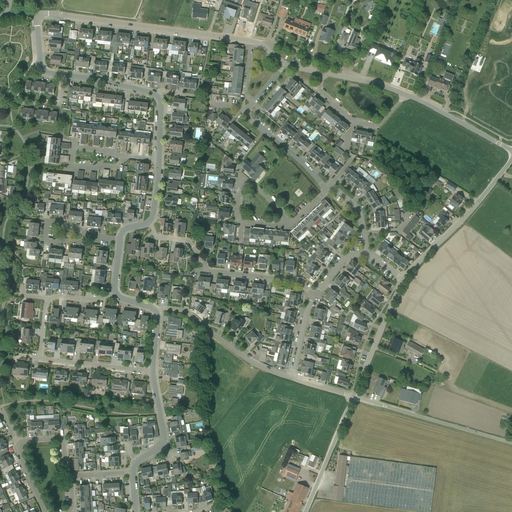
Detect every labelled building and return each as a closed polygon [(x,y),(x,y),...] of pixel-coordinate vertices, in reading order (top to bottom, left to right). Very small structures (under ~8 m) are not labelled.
[(244,0),(241,9),(244,10),(241,18),(246,20),(246,19),(248,20),(247,22),(253,24),(259,5),(249,2),(250,0),(244,0)] [(194,9),(193,13),(192,18),(197,19),(197,18),(206,19),(208,10),(200,9),(201,5),(193,3),(192,9),(194,9)] [(315,10),(324,12),(326,5),(321,4),(317,3),(315,10)] [(223,5),(221,13),(224,14),(223,19),(230,19),(231,17),(234,18),(236,12),(237,10),(233,9),(223,5)] [(282,8),(279,17),(278,17),(285,20),(285,19),(288,11),(282,8)] [(260,14),(260,16),(258,21),(263,22),(262,25),(271,27),(272,21),(273,17),(260,14)] [(325,26),(328,17),(323,15),(320,24),(325,26)] [(287,20),(283,29),(293,33),(295,28),(296,28),(298,24),(287,20)] [(306,39),(307,34),(309,29),(298,24),(296,28),(295,28),(293,33),(305,38),(306,39)] [(47,37),(53,37),(54,34),(59,34),(60,27),(50,26),(50,30),(48,30),(47,37)] [(324,28),(322,31),(320,36),(323,37),(321,41),(328,43),(330,40),(331,40),(334,31),(326,28),(325,29),(324,28)] [(69,39),(76,40),(77,37),(77,32),(73,31),(70,31),(69,39)] [(359,34),(353,32),(347,48),(357,52),(359,47),(357,46),(360,39),(357,38),(359,34)] [(117,33),(116,43),(114,43),(113,47),(112,54),(114,54),(117,54),(118,47),(122,47),(123,44),(124,34),(124,33),(120,33),(120,34),(117,33)] [(346,44),(349,35),(343,33),(339,42),(346,44)] [(147,51),(148,43),(149,38),(143,38),(143,37),(142,37),(141,48),(144,48),(144,52),(147,53),(146,61),(149,61),(150,51),(147,51)] [(50,48),(61,49),(62,42),(51,41),(50,48)] [(188,53),(185,52),(186,43),(180,42),(178,52),(178,55),(183,56),(182,65),(186,65),(187,56),(188,53)] [(192,43),(191,48),(190,56),(187,56),(186,65),(190,66),(190,58),(194,59),(195,54),(197,54),(200,55),(201,52),(202,48),(199,48),(199,47),(200,46),(199,43),(194,43),(194,44),(192,43)] [(371,43),(370,47),(368,51),(376,55),(375,58),(386,62),(385,63),(392,66),(397,53),(371,43)] [(231,45),(230,50),(230,52),(234,53),(233,56),(243,57),(244,54),(243,54),(244,50),(238,49),(238,46),(231,45)] [(74,61),(77,62),(76,67),(82,68),(83,59),(79,58),(79,56),(80,49),(78,49),(75,48),(74,61)] [(118,73),(119,64),(113,63),(114,54),(112,54),(111,53),(111,61),(110,61),(109,70),(110,70),(112,70),(112,73),(118,73)] [(58,58),(53,57),(52,57),(51,64),(60,65),(61,58),(66,59),(66,55),(58,54),(58,58)] [(427,55),(425,62),(430,65),(433,57),(427,55)] [(236,63),(241,64),(242,64),(243,60),(243,57),(233,56),(233,60),(229,59),(229,62),(228,65),(227,65),(227,66),(234,67),(236,67),(236,63)] [(92,67),(93,57),(90,57),(89,59),(86,59),(83,59),(82,68),(89,69),(89,67),(92,67)] [(95,57),(93,57),(92,67),(94,68),(94,71),(100,71),(101,62),(95,61),(95,57)] [(419,75),(421,71),(422,68),(421,67),(422,66),(421,65),(422,61),(416,59),(414,63),(414,62),(413,63),(411,62),(412,61),(406,59),(403,66),(406,67),(405,70),(411,72),(410,73),(417,76),(418,75),(419,75)] [(101,62),(100,71),(106,72),(109,72),(110,70),(109,70),(110,61),(101,60),(101,62)] [(123,65),(119,64),(118,73),(124,74),(125,74),(127,74),(129,63),(123,62),(123,65)] [(129,63),(127,74),(130,74),(130,78),(136,79),(137,67),(137,66),(131,66),(131,63),(129,63)] [(142,80),(143,75),(143,74),(146,75),(146,68),(147,65),(144,65),(143,67),(137,67),(136,79),(142,80)] [(148,75),(148,77),(148,82),(154,83),(155,73),(149,73),(149,68),(146,68),(146,75),(148,75)] [(160,83),(161,78),(163,78),(164,72),(161,71),(161,70),(155,70),(155,73),(154,83),(160,83)] [(166,79),(166,84),(172,85),(173,76),(173,73),(167,72),(164,72),(163,78),(166,79)] [(431,76),(429,80),(427,85),(437,89),(438,88),(446,92),(449,85),(451,85),(454,76),(446,73),(443,79),(439,78),(438,79),(431,76)] [(179,76),(173,76),(172,85),(178,85),(181,85),(182,74),(180,74),(179,74),(179,76)] [(190,89),(191,77),(185,77),(185,74),(182,74),(181,85),(184,86),(183,89),(190,89)] [(191,77),(190,89),(193,90),(193,91),(194,91),(194,90),(196,90),(196,89),(199,89),(199,84),(201,76),(197,75),(197,78),(191,77)] [(289,84),(299,92),(302,88),(301,87),(303,84),(298,81),(296,83),(293,80),(289,84)] [(32,83),(32,82),(26,81),(25,90),(27,90),(27,92),(31,92),(31,91),(34,91),(34,92),(38,93),(38,92),(40,92),(39,93),(40,92),(41,92),(41,93),(45,94),(45,93),(48,93),(48,94),(52,95),(52,93),(54,94),(55,85),(50,84),(49,85),(46,85),(46,84),(35,82),(35,83),(32,83)] [(288,94),(290,96),(293,98),(296,101),(298,98),(301,94),(299,92),(289,84),(284,90),(288,94)] [(68,98),(71,99),(78,100),(79,87),(79,88),(73,87),(72,88),(70,88),(68,98)] [(86,87),(85,87),(84,101),(90,101),(90,104),(93,104),(94,95),(91,95),(92,89),(85,88),(86,87)] [(227,96),(238,98),(238,95),(240,95),(241,90),(228,88),(227,96)] [(284,99),(288,94),(284,90),(281,89),(278,93),(284,99)] [(281,103),(284,99),(278,93),(274,97),(281,103)] [(93,104),(92,106),(102,107),(102,104),(103,94),(103,95),(97,94),(97,95),(94,95),(93,104)] [(120,112),(123,112),(125,100),(122,100),(122,97),(116,96),(115,105),(121,106),(120,112)] [(271,101),(277,107),(281,103),(274,97),(271,101)] [(311,106),(313,108),(320,100),(318,99),(318,100),(315,98),(314,99),(311,97),(304,105),(309,109),(311,106)] [(174,107),(179,107),(178,111),(187,112),(188,107),(185,106),(185,101),(174,99),(174,107)] [(318,117),(324,110),(325,108),(323,106),(324,105),(321,103),(322,102),(320,100),(313,108),(316,110),(315,114),(318,117)] [(126,103),(125,112),(128,112),(128,111),(134,111),(135,102),(136,102),(136,101),(135,101),(135,102),(129,102),(129,103),(126,103)] [(274,111),(277,107),(271,101),(267,105),(274,111)] [(271,115),(274,111),(267,105),(265,108),(266,109),(264,110),(271,115)] [(21,109),(20,114),(20,118),(22,118),(22,119),(25,119),(25,120),(28,120),(29,109),(23,109),(23,110),(21,109)] [(42,122),(43,111),(38,111),(34,111),(34,110),(29,109),(28,120),(29,121),(29,120),(33,120),(33,119),(36,120),(36,121),(40,121),(40,122),(42,122)] [(318,117),(317,118),(320,120),(322,117),(326,121),(332,113),(328,110),(326,111),(324,110),(318,117)] [(55,122),(57,122),(58,113),(52,112),(52,113),(49,113),(49,112),(43,111),(42,122),(43,122),(44,121),(47,122),(48,121),(51,121),(50,123),(55,123),(55,122)] [(172,121),(182,122),(182,124),(186,124),(188,123),(188,118),(187,116),(187,112),(178,111),(178,114),(173,114),(172,121)] [(332,113),(326,121),(330,124),(336,117),(332,113)] [(222,115),(215,122),(217,123),(216,124),(219,127),(220,125),(227,117),(225,116),(224,117),(222,115)] [(230,120),(227,117),(220,125),(224,129),(222,132),(224,134),(225,134),(226,132),(230,128),(227,126),(230,122),(229,121),(230,120)] [(340,120),(336,117),(330,124),(334,128),(340,120)] [(341,120),(340,120),(334,128),(332,130),(337,133),(339,131),(338,131),(344,124),(340,120),(341,120)] [(287,122),(280,130),(283,132),(282,134),(285,136),(286,137),(292,130),(288,127),(290,125),(287,122)] [(349,127),(344,124),(338,131),(339,131),(343,134),(349,127)] [(182,138),(182,136),(183,131),(188,131),(189,127),(175,125),(175,129),(171,129),(170,136),(182,138)] [(232,125),(230,128),(226,132),(231,135),(236,128),(232,125)] [(236,128),(231,135),(229,137),(233,141),(235,139),(241,131),(236,128)] [(300,128),(298,131),(297,130),(294,128),(292,130),(286,137),(288,139),(291,141),(292,139),(295,141),(301,133),(302,132),(303,131),(300,128)] [(352,133),(351,141),(359,143),(361,132),(362,132),(362,131),(358,130),(358,131),(356,131),(355,133),(352,133)] [(239,142),(245,135),(241,131),(235,139),(239,142)] [(299,148),(300,149),(306,142),(308,139),(304,136),(305,135),(302,132),(301,133),(295,141),(297,143),(295,145),(299,147),(299,148)] [(374,143),(374,142),(375,137),(372,137),(372,134),(371,134),(371,133),(367,132),(365,144),(367,145),(368,142),(374,143)] [(249,138),(245,135),(239,142),(243,145),(249,138)] [(251,140),(249,138),(243,145),(242,147),(240,150),(241,152),(243,150),(243,149),(245,147),(248,149),(253,142),(251,141),(251,140)] [(343,143),(339,139),(335,144),(340,148),(343,143)] [(173,153),(182,154),(183,143),(171,141),(170,149),(174,149),(173,153)] [(311,142),(309,145),(306,142),(300,149),(302,150),(305,152),(306,150),(309,152),(315,145),(311,142)] [(314,160),(320,153),(316,150),(318,148),(315,145),(309,152),(311,154),(309,156),(313,159),(312,159),(314,160)] [(329,156),(325,153),(323,156),(320,153),(314,160),(315,161),(316,161),(319,164),(320,162),(323,164),(329,156)] [(179,165),(179,162),(180,158),(181,158),(184,158),(185,155),(174,154),(174,157),(170,156),(170,164),(179,165)] [(250,163),(246,160),(240,166),(244,170),(250,175),(250,176),(255,181),(265,171),(259,165),(264,159),(259,154),(250,163)] [(223,174),(232,175),(234,175),(234,171),(233,171),(234,166),(231,166),(231,164),(233,161),(227,156),(223,161),(222,166),(224,167),(223,174)] [(334,164),(333,164),(330,162),(332,159),(329,156),(323,164),(325,166),(323,168),(326,170),(328,171),(334,164)] [(334,174),(336,176),(343,167),(336,162),(333,164),(334,164),(328,171),(329,173),(330,173),(333,175),(334,174)] [(139,164),(139,171),(136,171),(135,174),(144,175),(145,172),(148,172),(149,165),(139,164)] [(169,178),(181,179),(182,169),(174,168),(174,171),(170,170),(169,178)] [(348,181),(356,171),(354,169),(352,171),(348,168),(344,172),(346,174),(345,176),(347,178),(346,180),(348,181)] [(353,183),(361,173),(359,171),(358,173),(356,171),(348,181),(350,183),(351,181),(353,183)] [(357,188),(365,178),(363,176),(364,175),(361,173),(353,183),(356,185),(355,186),(357,188)] [(147,185),(147,178),(144,178),(144,175),(135,174),(135,177),(137,177),(137,184),(147,185)] [(66,175),(60,175),(58,187),(65,188),(65,185),(66,175)] [(100,193),(101,190),(104,190),(105,181),(106,179),(106,176),(103,176),(102,180),(99,180),(98,184),(99,184),(98,189),(98,193),(100,193)] [(223,183),(222,189),(232,190),(232,191),(233,182),(225,181),(226,177),(219,176),(218,183),(223,183)] [(92,182),(93,178),(90,178),(89,183),(86,182),(85,192),(91,192),(91,193),(92,183),(92,182)] [(363,189),(365,191),(373,184),(365,178),(357,188),(358,190),(359,188),(362,190),(363,189)] [(181,188),(182,183),(173,181),(172,185),(168,184),(167,192),(176,193),(176,194),(181,195),(182,194),(182,191),(182,190),(177,190),(177,187),(181,188)] [(457,188),(452,185),(448,182),(445,186),(450,189),(454,192),(457,188)] [(133,193),(138,194),(138,196),(140,196),(140,194),(141,194),(141,191),(146,192),(147,185),(137,184),(134,183),(133,193)] [(377,191),(373,184),(365,191),(367,194),(365,196),(366,197),(365,197),(368,201),(378,194),(376,192),(377,191)] [(393,191),(399,199),(402,197),(396,189),(393,191)] [(229,193),(219,192),(219,196),(220,196),(220,203),(230,204),(231,203),(231,198),(229,198),(229,193)] [(379,196),(378,194),(368,201),(370,204),(371,205),(378,200),(377,198),(379,196)] [(463,198),(459,195),(456,194),(450,203),(457,208),(461,203),(460,202),(463,198)] [(179,200),(179,196),(172,195),(172,198),(167,198),(166,206),(176,207),(177,205),(181,205),(182,200),(179,200)] [(384,196),(381,199),(378,200),(371,205),(370,205),(373,209),(373,208),(374,210),(377,208),(378,210),(386,206),(387,206),(384,202),(386,200),(384,196)] [(48,201),(49,199),(44,199),(44,201),(42,204),(41,205),(35,204),(34,210),(37,210),(37,213),(44,214),(44,209),(47,209),(48,201)] [(326,213),(330,210),(332,212),(334,210),(325,201),(325,200),(321,204),(321,205),(320,206),(326,213)] [(56,215),(57,206),(54,206),(55,203),(53,201),(48,201),(47,209),(50,210),(50,215),(56,215)] [(135,210),(130,210),(131,208),(130,208),(130,206),(128,205),(128,201),(126,201),(125,207),(124,214),(125,214),(128,214),(127,219),(134,219),(134,214),(138,215),(138,211),(137,210),(135,210)] [(67,210),(68,204),(64,203),(64,204),(58,203),(57,206),(56,215),(63,216),(64,210),(67,210)] [(325,220),(322,217),(326,213),(320,206),(318,208),(317,207),(313,211),(323,221),(325,220)] [(387,217),(387,214),(386,206),(378,210),(378,212),(375,212),(375,214),(375,218),(387,217)] [(121,215),(115,214),(114,223),(120,224),(121,218),(124,218),(125,214),(124,214),(125,207),(124,207),(122,209),(121,215)] [(218,217),(218,220),(223,221),(224,218),(229,218),(230,210),(219,209),(218,217)] [(82,222),(82,216),(85,216),(86,210),(83,210),(82,212),(79,211),(76,211),(76,212),(75,222),(82,222)] [(85,216),(88,217),(87,227),(94,227),(95,214),(91,214),(92,212),(89,211),(89,210),(86,210),(85,216)] [(105,211),(105,217),(108,217),(107,222),(114,223),(115,214),(112,213),(111,210),(107,211),(106,211),(105,211)] [(442,225),(443,227),(448,221),(445,218),(448,215),(443,210),(440,214),(437,216),(440,219),(438,222),(435,225),(437,227),(439,228),(442,225)] [(96,211),(95,214),(94,227),(100,228),(102,217),(105,217),(105,211),(102,211),(96,211)] [(310,215),(308,217),(315,224),(317,226),(321,222),(322,223),(323,221),(313,211),(309,215),(310,215)] [(306,218),(302,222),(315,235),(317,234),(314,230),(313,231),(311,228),(315,224),(308,217),(307,219),(306,218)] [(168,220),(166,219),(161,219),(160,226),(164,227),(163,232),(171,233),(171,228),(172,225),(167,224),(168,220)] [(185,235),(185,230),(186,224),(181,223),(182,220),(175,219),(175,226),(178,227),(177,234),(185,235)] [(339,226),(341,228),(349,234),(352,229),(345,224),(343,223),(345,221),(344,219),(342,222),(339,226)] [(34,224),(34,221),(26,220),(26,223),(30,224),(29,230),(39,231),(39,225),(34,224)] [(310,234),(313,237),(315,235),(302,222),(298,225),(299,226),(297,228),(304,235),(308,231),(310,233),(310,234)] [(227,242),(235,242),(236,226),(232,226),(232,225),(231,224),(230,224),(228,224),(228,225),(223,224),(223,228),(221,227),(220,233),(222,233),(222,235),(228,235),(227,242)] [(423,240),(424,238),(427,242),(433,236),(432,235),(435,232),(428,226),(428,227),(426,225),(425,225),(420,230),(420,231),(418,233),(420,235),(420,236),(419,236),(423,240)] [(339,226),(336,231),(338,232),(346,238),(349,234),(341,228),(339,226)] [(251,229),(250,232),(250,236),(250,239),(250,240),(255,241),(255,244),(257,245),(257,243),(259,229),(253,228),(253,229),(251,229)] [(291,233),(298,240),(304,235),(297,228),(295,229),(294,229),(290,233),(291,233)] [(259,229),(257,243),(259,244),(259,240),(265,240),(266,231),(264,231),(264,229),(259,229)] [(33,237),(38,238),(39,231),(29,230),(26,230),(26,236),(26,240),(32,240),(33,237)] [(266,231),(265,240),(271,241),(270,245),(270,248),(272,248),(272,245),(274,231),(269,230),(269,231),(266,231)] [(275,241),(281,242),(282,233),(279,232),(280,231),(274,231),(272,245),(274,245),(275,241)] [(338,232),(336,231),(332,235),(335,237),(342,242),(346,238),(338,232)] [(281,242),(289,243),(290,232),(284,232),(284,233),(282,233),(281,242)] [(207,238),(205,237),(204,247),(205,247),(205,248),(211,249),(212,246),(213,246),(214,238),(212,238),(213,237),(207,237),(207,238)] [(335,237),(331,241),(339,247),(342,242),(335,237)] [(126,255),(131,255),(134,255),(135,251),(140,251),(140,247),(139,247),(140,240),(132,239),(131,245),(127,245),(126,255)] [(323,246),(323,245),(325,246),(330,251),(332,248),(336,251),(339,247),(331,241),(329,239),(325,243),(324,242),(322,244),(323,246)] [(32,243),(32,240),(26,240),(26,243),(25,243),(24,249),(27,250),(27,249),(30,250),(36,250),(37,244),(32,243)] [(388,246),(383,243),(378,250),(382,254),(388,246)] [(153,255),(153,250),(154,245),(146,244),(145,249),(142,249),(140,258),(148,259),(149,254),(153,255)] [(330,251),(325,246),(323,245),(323,246),(322,244),(316,251),(327,259),(330,255),(329,253),(329,252),(330,251),(331,251),(330,251)] [(386,257),(392,249),(390,247),(392,245),(390,244),(388,246),(382,254),(386,257)] [(390,260),(396,253),(398,250),(394,247),(392,249),(386,257),(390,260)] [(98,251),(97,258),(107,259),(108,252),(102,252),(103,248),(96,248),(96,251),(98,251)] [(166,258),(167,254),(167,249),(160,248),(159,254),(156,253),(155,260),(162,261),(163,258),(166,258)] [(45,261),(48,262),(49,259),(55,260),(56,250),(50,249),(49,255),(46,254),(45,261)] [(69,249),(68,257),(65,256),(65,263),(69,263),(69,261),(68,261),(68,260),(74,261),(76,249),(69,249)] [(85,256),(82,255),(83,250),(76,249),(74,261),(84,262),(85,256)] [(182,258),(182,250),(175,249),(174,254),(170,254),(169,261),(177,262),(178,258),(182,258)] [(30,250),(29,256),(26,256),(27,257),(27,258),(28,259),(29,259),(35,260),(35,257),(39,257),(40,251),(36,250),(30,250)] [(65,256),(62,256),(63,251),(56,250),(55,260),(55,263),(61,264),(61,262),(65,263),(65,256)] [(224,265),(225,258),(228,259),(229,250),(222,250),(222,255),(218,254),(217,264),(224,265)] [(314,261),(320,265),(321,263),(322,262),(324,264),(327,259),(316,251),(311,258),(311,259),(314,261)] [(401,256),(400,256),(396,253),(390,260),(395,263),(401,256)] [(405,259),(407,257),(402,253),(400,256),(401,256),(395,263),(399,267),(405,259)] [(239,256),(232,256),(230,266),(238,267),(238,266),(241,267),(243,255),(239,255),(239,256)] [(258,264),(259,264),(259,269),(265,270),(266,266),(270,266),(271,256),(259,255),(259,259),(258,259),(258,264)] [(100,268),(101,265),(106,265),(107,259),(97,258),(94,257),(94,264),(94,267),(100,268)] [(255,266),(256,261),(256,258),(245,257),(244,267),(252,268),(252,265),(255,266)] [(271,266),(272,266),(272,271),(279,271),(279,268),(283,268),(284,259),(278,258),(278,261),(273,260),(273,261),(272,261),(271,266)] [(319,269),(318,268),(318,267),(319,265),(320,265),(314,261),(311,259),(305,265),(316,273),(319,269)] [(409,263),(405,260),(405,259),(399,267),(403,270),(409,263)] [(294,272),(295,262),(293,262),(294,261),(288,260),(288,261),(286,261),(285,271),(286,271),(286,272),(292,273),(292,271),(294,272)] [(349,265),(358,272),(361,267),(353,261),(351,264),(350,263),(349,265)] [(306,271),(303,275),(309,280),(308,279),(310,277),(311,277),(312,278),(316,273),(305,265),(304,265),(302,267),(306,271)] [(346,270),(350,273),(354,277),(358,272),(349,265),(348,267),(346,270)] [(94,267),(94,270),(93,270),(92,277),(95,277),(104,278),(105,271),(100,271),(100,268),(94,267)] [(44,273),(44,277),(43,277),(43,283),(46,283),(45,288),(52,289),(53,279),(53,277),(47,276),(47,273),(44,273)] [(352,284),(354,281),(346,274),(344,277),(342,275),(340,278),(338,277),(337,279),(346,285),(347,286),(350,282),(352,284)] [(43,283),(43,277),(40,276),(40,279),(38,279),(37,280),(37,281),(33,281),(32,290),(39,291),(40,282),(43,283)] [(26,285),(26,288),(26,289),(32,290),(33,281),(34,279),(30,279),(29,277),(26,278),(24,278),(23,284),(26,285)] [(59,280),(53,279),(52,289),(58,290),(59,285),(62,285),(63,277),(60,277),(59,280)] [(71,291),(72,282),(66,281),(66,277),(63,277),(62,285),(65,285),(64,290),(71,291)] [(94,283),(90,283),(90,286),(98,287),(99,284),(104,284),(104,278),(95,277),(94,283)] [(136,290),(136,285),(140,285),(141,278),(134,277),(134,282),(129,282),(128,290),(136,290)] [(151,292),(151,287),(151,286),(155,287),(156,278),(151,277),(150,281),(144,280),(143,291),(151,292)] [(204,288),(205,278),(199,278),(198,283),(195,282),(194,289),(197,289),(197,291),(203,291),(204,288)] [(213,285),(210,284),(211,279),(205,278),(204,288),(209,288),(209,290),(212,291),(213,285)] [(382,278),(378,283),(378,285),(379,285),(377,289),(386,295),(391,289),(387,286),(389,283),(382,278)] [(76,282),(72,282),(71,291),(78,292),(78,288),(81,289),(82,280),(76,279),(76,282)] [(345,288),(344,288),(346,285),(337,279),(336,281),(337,281),(335,284),(341,289),(339,292),(342,294),(347,298),(349,299),(351,296),(346,292),(345,288)] [(217,280),(216,285),(213,285),(212,291),(212,294),(215,294),(215,289),(222,290),(223,281),(217,280)] [(231,287),(228,286),(229,281),(223,281),(222,290),(227,290),(227,293),(230,293),(231,287)] [(235,282),(234,287),(231,287),(230,293),(230,296),(239,297),(239,294),(240,283),(235,282)] [(249,289),(246,288),(246,284),(240,283),(239,294),(248,295),(249,289)] [(252,284),(252,289),(249,289),(248,295),(253,296),(254,294),(257,294),(258,285),(252,284)] [(165,299),(165,294),(169,294),(170,286),(163,285),(162,288),(158,287),(158,293),(157,298),(165,299)] [(264,286),(258,285),(257,294),(257,299),(260,300),(261,299),(261,297),(268,297),(269,291),(264,291),(264,286)] [(173,294),(173,295),(172,300),(180,301),(181,296),(184,297),(185,288),(172,286),(171,290),(173,290),(173,293),(173,294)] [(288,289),(287,294),(287,295),(290,296),(289,299),(299,301),(300,295),(294,294),(295,291),(288,289)] [(335,300),(338,295),(331,289),(327,294),(335,300)] [(369,301),(370,302),(374,305),(375,304),(378,307),(383,301),(380,298),(382,295),(375,290),(372,295),(373,296),(369,301)] [(324,299),(328,302),(333,306),(331,308),(337,313),(341,316),(344,311),(342,309),(340,311),(335,307),(336,306),(335,305),(338,302),(335,300),(327,294),(324,299)] [(286,298),(285,301),(283,301),(282,306),(290,308),(290,309),(294,309),(294,307),(297,307),(299,301),(289,299),(286,298)] [(362,308),(363,309),(361,311),(370,318),(374,312),(369,308),(371,305),(363,299),(362,300),(363,301),(362,302),(365,304),(362,308)] [(23,303),(21,318),(24,319),(23,321),(29,321),(29,319),(33,319),(33,315),(32,315),(33,304),(23,303)] [(195,307),(197,308),(195,310),(202,315),(202,314),(207,315),(208,311),(211,311),(213,306),(202,304),(202,303),(198,303),(195,307)] [(285,313),(285,316),(294,319),(296,313),(290,311),(290,309),(290,308),(282,306),(278,305),(278,308),(277,308),(277,309),(280,310),(279,311),(281,312),(285,313)] [(322,310),(321,310),(316,309),(314,314),(327,317),(328,310),(324,307),(322,310)] [(66,308),(65,316),(62,316),(61,323),(64,323),(65,318),(71,319),(72,308),(66,308)] [(77,322),(78,322),(80,322),(81,315),(78,315),(79,309),(72,308),(71,319),(71,322),(77,323),(77,322)] [(215,317),(216,317),(215,323),(222,325),(223,321),(225,320),(228,322),(235,308),(233,308),(231,311),(229,310),(228,314),(225,313),(225,314),(216,312),(215,317)] [(58,320),(58,322),(58,323),(61,323),(62,316),(59,315),(59,310),(53,309),(52,320),(58,320)] [(104,309),(103,318),(100,317),(99,324),(100,325),(100,326),(102,326),(102,325),(103,325),(103,320),(109,320),(111,310),(104,309)] [(85,310),(84,315),(81,315),(80,322),(80,325),(83,325),(84,323),(84,320),(90,321),(91,311),(85,310)] [(115,324),(115,326),(117,326),(118,326),(119,318),(116,318),(117,311),(111,310),(109,320),(109,323),(115,324)] [(100,317),(97,317),(98,311),(91,311),(90,321),(90,323),(96,324),(96,325),(99,326),(99,324),(100,317)] [(118,326),(122,326),(122,324),(123,324),(124,323),(124,322),(128,322),(129,312),(123,311),(122,318),(119,318),(118,326)] [(366,325),(362,323),(362,322),(365,319),(356,311),(354,313),(353,314),(355,316),(353,323),(354,323),(353,327),(363,331),(364,329),(366,328),(365,327),(366,325)] [(138,322),(135,321),(136,313),(129,312),(128,322),(128,325),(134,326),(134,331),(136,331),(136,330),(137,330),(138,322)] [(313,320),(319,321),(318,325),(329,327),(330,324),(326,323),(328,318),(327,317),(314,314),(313,320)] [(286,326),(287,323),(293,325),(294,319),(285,316),(284,319),(281,319),(281,320),(277,319),(275,323),(280,325),(280,324),(286,326)] [(142,317),(141,322),(138,322),(137,330),(137,331),(140,332),(140,331),(147,331),(148,317),(142,317)] [(236,332),(238,328),(241,330),(242,327),(245,329),(251,321),(246,318),(244,318),(243,320),(240,318),(238,321),(234,319),(231,324),(232,325),(229,328),(236,332)] [(180,329),(181,325),(181,320),(173,319),(173,322),(169,322),(168,329),(169,329),(169,331),(167,331),(166,337),(168,337),(168,338),(169,338),(182,339),(183,331),(177,331),(178,328),(180,329)] [(279,330),(282,331),(281,334),(290,336),(292,330),(288,329),(289,327),(286,326),(280,324),(279,330)] [(318,328),(316,327),(312,326),(310,332),(322,335),(322,331),(328,332),(329,327),(318,325),(318,328)] [(22,345),(31,346),(32,336),(33,336),(34,331),(23,330),(22,345)] [(348,342),(353,344),(358,346),(361,339),(357,337),(358,334),(348,330),(346,336),(350,338),(348,342)] [(251,344),(255,341),(256,340),(259,343),(264,338),(259,333),(256,335),(255,335),(252,332),(246,338),(247,339),(246,340),(250,345),(251,343),(251,344)] [(325,345),(326,341),(320,340),(322,335),(310,332),(309,338),(314,339),(313,342),(317,343),(325,345)] [(283,344),(284,341),(289,342),(290,336),(280,334),(280,337),(276,336),(275,342),(283,344)] [(78,339),(79,337),(75,337),(75,341),(69,340),(68,343),(67,353),(74,354),(74,349),(77,349),(78,339)] [(403,342),(394,338),(392,343),(394,343),(391,350),(390,349),(389,350),(398,353),(400,354),(402,354),(404,348),(403,347),(404,343),(403,342)] [(56,339),(55,341),(49,341),(48,351),(55,352),(55,346),(58,347),(59,340),(58,339),(56,339)] [(77,349),(80,349),(80,352),(86,353),(87,343),(81,342),(82,340),(78,339),(77,349)] [(62,340),(59,340),(58,347),(61,347),(61,352),(67,353),(68,343),(62,342),(62,340)] [(97,341),(96,341),(88,340),(87,343),(86,353),(93,354),(93,348),(96,349),(97,341)] [(112,356),(112,351),(115,351),(116,344),(117,341),(113,340),(113,343),(107,342),(105,355),(112,356)] [(105,355),(107,342),(97,341),(96,349),(99,349),(99,354),(105,355)] [(290,345),(283,344),(275,342),(274,347),(276,348),(289,351),(289,350),(290,345)] [(422,356),(425,350),(410,342),(407,348),(422,356)] [(318,347),(319,347),(324,348),(325,345),(317,343),(316,346),(307,344),(307,347),(305,347),(305,349),(315,352),(317,352),(318,347)] [(122,347),(119,346),(120,344),(116,344),(115,351),(118,351),(118,359),(124,360),(125,350),(122,349),(122,347)] [(167,356),(172,357),(173,355),(177,355),(180,356),(181,345),(178,345),(165,344),(165,349),(167,349),(166,352),(167,352),(167,356)] [(344,357),(344,358),(349,359),(349,358),(353,359),(354,356),(354,357),(356,352),(352,351),(353,347),(343,344),(342,348),(340,356),(344,357)] [(272,347),(271,352),(275,353),(288,356),(289,351),(276,348),(274,347),(272,347)] [(135,349),(132,348),(132,350),(125,350),(124,360),(130,361),(131,355),(134,356),(135,349)] [(143,362),(145,350),(135,349),(134,356),(137,356),(137,361),(143,362)] [(319,362),(321,362),(322,359),(318,358),(318,357),(315,355),(314,355),(315,352),(305,349),(304,351),(306,351),(305,355),(313,357),(313,359),(315,360),(315,361),(319,362)] [(274,358),(286,361),(288,356),(275,353),(274,358)] [(274,358),(274,360),(273,365),(276,366),(276,365),(285,367),(286,362),(286,361),(274,358)] [(337,369),(341,370),(343,371),(345,372),(345,371),(350,373),(352,366),(347,364),(348,361),(349,362),(349,361),(342,359),(342,361),(339,360),(337,369)] [(314,364),(308,362),(303,361),(302,365),(302,367),(301,366),(301,367),(312,369),(314,364)] [(13,375),(17,375),(27,376),(28,365),(22,364),(22,363),(17,362),(17,365),(14,365),(13,375)] [(178,376),(178,371),(179,366),(163,364),(162,369),(165,369),(164,375),(165,375),(165,376),(170,376),(170,378),(174,379),(174,375),(178,376)] [(311,375),(312,370),(312,369),(301,367),(302,367),(301,369),(300,373),(311,375)] [(34,371),(33,378),(43,379),(43,381),(46,382),(47,378),(48,378),(48,373),(48,371),(41,370),(41,369),(37,368),(37,371),(34,371)] [(56,370),(55,381),(66,382),(68,372),(56,370)] [(74,372),(73,382),(80,383),(79,385),(86,386),(86,383),(87,374),(74,372)] [(346,375),(338,373),(337,377),(336,377),(334,382),(335,384),(337,385),(343,387),(346,388),(346,387),(347,387),(349,380),(345,379),(346,375)] [(93,375),(92,385),(106,387),(107,378),(98,377),(98,375),(93,375)] [(379,395),(381,390),(382,391),(386,381),(378,378),(372,392),(375,393),(375,394),(376,394),(379,395)] [(113,380),(112,391),(126,392),(126,391),(127,382),(127,381),(113,380)] [(133,382),(132,387),(131,393),(145,395),(146,384),(142,383),(142,384),(136,383),(133,383),(133,382)] [(177,399),(177,394),(182,395),(183,387),(185,388),(186,384),(177,383),(176,386),(169,386),(168,399),(172,399),(172,405),(177,405),(178,399),(177,399)] [(422,394),(401,389),(398,400),(416,405),(417,400),(420,401),(422,394)] [(173,422),(172,423),(170,423),(171,428),(181,426),(180,421),(183,421),(182,415),(173,417),(173,419),(172,422),(173,422)] [(52,432),(55,432),(54,418),(45,419),(46,430),(49,430),(52,430),(52,432)] [(63,429),(63,426),(62,420),(66,420),(66,419),(65,419),(65,418),(61,419),(61,420),(59,420),(59,418),(54,418),(55,432),(57,432),(57,430),(63,429)] [(43,430),(46,430),(45,419),(37,420),(36,420),(37,433),(40,433),(40,431),(43,431),(43,430)] [(29,420),(29,422),(28,422),(28,428),(31,428),(32,431),(35,431),(35,433),(37,433),(36,420),(29,420)] [(74,426),(74,432),(73,432),(73,435),(86,434),(89,433),(89,430),(86,430),(85,425),(74,426)] [(148,429),(148,439),(153,439),(153,432),(158,431),(157,425),(152,426),(147,426),(148,429)] [(172,433),(176,432),(177,435),(179,435),(187,433),(186,425),(181,426),(171,428),(172,433)] [(124,440),(129,440),(129,441),(132,441),(132,435),(131,427),(131,426),(128,427),(128,430),(124,430),(124,427),(120,427),(121,433),(121,437),(121,440),(124,440)] [(140,440),(139,426),(137,427),(136,427),(136,426),(131,427),(132,435),(132,441),(137,441),(137,440),(140,440)] [(140,440),(143,439),(148,439),(148,429),(143,429),(142,426),(139,426),(140,440)] [(179,435),(180,437),(175,438),(176,443),(186,441),(185,437),(188,436),(187,433),(179,435)] [(78,440),(78,443),(85,443),(84,439),(83,439),(83,437),(86,437),(86,434),(73,435),(73,437),(75,437),(75,440),(78,440)] [(115,438),(110,438),(102,439),(102,444),(97,444),(97,447),(107,447),(110,447),(110,443),(116,443),(115,438)] [(177,448),(182,447),(184,447),(184,450),(190,449),(190,446),(187,446),(186,441),(176,443),(177,448)] [(7,443),(0,445),(0,454),(6,452),(7,452),(8,452),(7,449),(6,446),(8,445),(7,443)] [(115,454),(115,451),(118,451),(118,446),(110,447),(107,447),(108,452),(105,452),(105,455),(115,454)] [(194,456),(193,450),(195,449),(195,448),(190,449),(184,450),(185,453),(180,454),(181,459),(182,461),(188,460),(187,458),(194,456)] [(2,461),(3,463),(12,459),(11,457),(9,458),(8,455),(7,452),(6,452),(0,454),(0,461),(1,462),(2,461)] [(119,457),(115,457),(115,454),(105,455),(105,458),(108,458),(108,463),(119,462),(119,457)] [(335,486),(333,486),(332,500),(423,511),(430,511),(436,468),(350,457),(347,456),(339,455),(335,486)] [(314,469),(318,458),(315,456),(313,462),(310,461),(307,466),(314,469)] [(3,473),(14,468),(12,465),(13,465),(11,462),(13,462),(12,459),(3,463),(3,464),(5,469),(2,470),(3,473)] [(173,465),(174,470),(171,471),(172,477),(175,476),(182,474),(182,472),(185,471),(184,467),(181,467),(181,464),(178,465),(178,464),(173,465)] [(171,471),(168,471),(166,465),(161,466),(163,476),(164,478),(172,477),(171,471)] [(160,476),(163,476),(161,466),(157,467),(157,471),(154,471),(156,480),(159,479),(159,478),(160,478),(160,477),(160,476)] [(284,476),(295,480),(299,472),(288,467),(284,476)] [(8,475),(10,479),(19,475),(18,473),(16,474),(15,471),(14,468),(3,473),(4,474),(4,475),(5,476),(8,475)] [(148,479),(153,478),(153,481),(156,480),(154,471),(152,472),(151,468),(146,469),(148,479)] [(144,486),(139,487),(139,491),(144,490),(149,489),(150,489),(148,479),(146,469),(141,470),(142,475),(143,478),(144,486)] [(10,479),(12,484),(10,485),(7,487),(8,490),(11,489),(10,488),(21,484),(20,481),(18,478),(20,477),(19,475),(10,479)] [(10,488),(11,489),(13,494),(14,494),(14,496),(17,495),(26,491),(25,489),(24,489),(22,487),(21,484),(10,488)] [(114,484),(115,497),(118,496),(121,496),(121,498),(124,498),(124,495),(123,495),(123,489),(123,487),(120,487),(119,484),(114,484)] [(297,511),(301,505),(308,488),(298,484),(294,493),(291,501),(289,500),(284,511),(286,511),(285,511),(297,511)] [(204,495),(205,497),(206,502),(213,500),(210,490),(207,491),(205,487),(204,486),(202,487),(202,488),(199,488),(201,496),(204,495)] [(196,489),(196,492),(195,492),(195,493),(192,493),(193,504),(198,504),(198,497),(201,496),(199,488),(196,489)] [(185,497),(188,497),(188,504),(193,504),(192,493),(190,494),(190,490),(189,490),(184,490),(184,491),(185,497)] [(26,491),(17,495),(19,500),(18,501),(20,503),(28,500),(27,497),(26,494),(27,493),(26,491)] [(182,505),(182,500),(182,498),(185,497),(184,491),(176,492),(176,495),(177,505),(182,505)] [(166,508),(166,501),(169,501),(168,492),(165,493),(165,498),(161,498),(160,498),(161,508),(166,508)] [(169,501),(172,501),(172,505),(177,505),(176,495),(176,492),(171,492),(168,492),(169,501)] [(153,502),(156,502),(156,509),(161,508),(160,498),(161,498),(160,495),(152,496),(153,502)] [(150,509),(150,502),(153,502),(152,496),(147,496),(147,499),(144,499),(145,504),(145,509),(150,509)]
